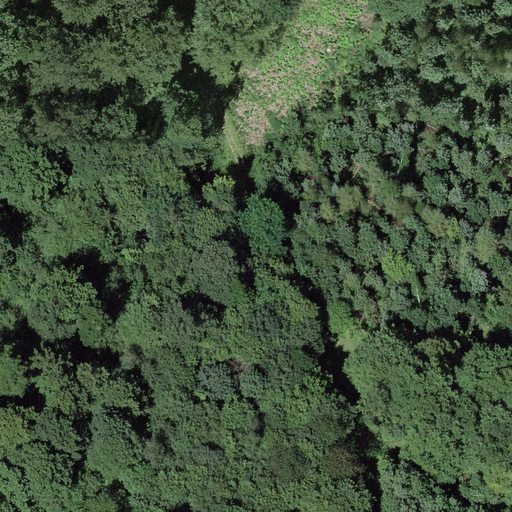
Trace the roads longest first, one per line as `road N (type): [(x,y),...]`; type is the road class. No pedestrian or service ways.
road 1 (track): [(186,0),(272,247),(323,340),(385,511)]
road 2 (track): [(358,452),(414,438),(459,396),(511,303)]
road 3 (track): [(323,340),(424,361),(493,348)]
